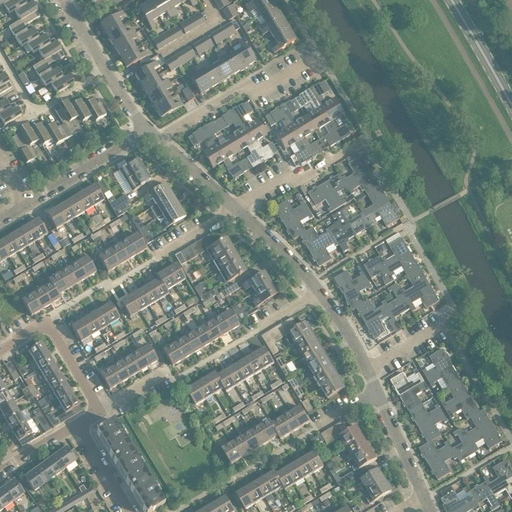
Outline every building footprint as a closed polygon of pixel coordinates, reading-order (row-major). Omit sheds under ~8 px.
[(8,14),(14,11),(25,4),(24,2),(22,0),(9,0),(2,4),(8,14)] [(25,4),(14,11),(19,20),(36,10),(32,3),(30,0),(27,0),(24,2),(25,4)] [(149,1),(159,17),(166,12),(170,19),(173,17),(163,0),(150,0),(150,1),(149,1)] [(173,8),(180,4),(178,0),(163,0),(173,17),(177,14),(173,8)] [(219,10),(229,4),(226,0),(224,0),(216,5),(219,10)] [(245,6),(247,9),(262,0),(250,0),(251,2),(245,6)] [(273,3),(270,0),(262,0),(247,9),(249,13),(256,9),(260,16),(275,7),(275,6),(276,6),(274,3),(273,3)] [(151,21),(159,17),(149,1),(148,2),(148,1),(145,3),(145,4),(138,8),(151,30),(155,27),(151,21)] [(232,5),(222,10),(225,15),(235,10),(232,5)] [(258,27),(260,31),(282,18),(278,12),(279,11),(277,8),(276,8),(275,7),(260,16),(264,24),(258,27)] [(8,27),(15,37),(26,30),(25,28),(23,26),(37,18),(40,16),(37,11),(36,10),(19,20),(8,27)] [(235,10),(225,15),(228,20),(238,15),(235,10)] [(106,34),(106,35),(121,26),(117,19),(124,15),(121,11),(99,24),(104,31),(103,32),(105,35),(106,34)] [(199,12),(194,15),(200,25),(205,22),(200,14),(199,12)] [(200,25),(194,15),(189,18),(195,28),(200,25)] [(189,18),(184,21),(190,31),(195,28),(189,18)] [(269,31),(273,38),(288,29),(288,28),(289,28),(287,25),(286,25),(282,18),(260,31),(262,35),(269,31)] [(179,24),(185,34),(190,31),(184,21),(179,24)] [(230,23),(225,26),(230,36),(236,32),(233,28),(230,23)] [(246,34),(250,31),(246,24),(242,27),(246,34)] [(25,28),(26,30),(15,37),(21,47),(26,44),(38,37),(37,35),(33,29),(30,25),(25,28)] [(109,40),(113,46),(135,33),(132,29),(126,33),(121,26),(106,35),(107,36),(106,37),(108,40),(109,40)] [(177,26),(171,29),(177,38),(182,35),(177,26)] [(220,29),(226,38),(230,36),(225,26),(220,29)] [(171,29),(167,32),(172,41),(177,38),(171,29)] [(215,32),(221,41),(226,38),(220,29),(215,32)] [(288,29),(273,38),(277,46),(271,49),(273,53),(295,40),(291,34),(292,33),(290,30),(289,30),(288,29)] [(37,35),(38,37),(26,44),(32,54),(38,51),(49,44),(48,42),(44,36),(42,32),(37,35)] [(167,44),(172,41),(167,32),(162,35),(167,44)] [(216,44),(221,41),(215,32),(210,35),(216,44)] [(137,37),(135,33),(113,46),(117,53),(116,54),(118,57),(119,56),(119,57),(135,48),(130,41),(137,37)] [(162,35),(157,38),(163,47),(167,44),(162,35)] [(202,40),(208,49),(213,46),(207,36),(202,40)] [(38,51),(43,60),(60,50),(56,42),(56,43),(53,38),(48,42),(49,44),(38,51)] [(157,50),(163,47),(157,38),(152,41),(157,50)] [(203,52),(208,49),(202,40),(197,42),(203,52)] [(242,49),(234,53),(244,68),(245,68),(248,67),(248,66),(255,61),(242,40),(238,42),(242,49)] [(271,48),(277,45),(274,40),(268,43),(271,48)] [(192,46),(198,55),(203,52),(197,42),(192,46)] [(6,43),(0,47),(3,52),(9,49),(6,43)] [(184,50),(190,60),(195,57),(189,47),(184,50)] [(139,61),(141,65),(149,60),(147,56),(148,55),(145,51),(139,55),(135,48),(119,57),(120,58),(119,59),(121,62),(122,62),(126,68),(139,61)] [(43,60),(32,67),(38,77),(50,70),(49,68),(47,65),(52,62),(53,63),(61,58),(64,56),(61,50),(60,50),(43,60)] [(185,63),(190,60),(184,50),(179,53),(185,63)] [(243,69),(244,68),(234,53),(227,57),(223,51),(220,53),(233,75),(239,71),(240,71),(243,70),(243,69)] [(175,56),(180,66),(185,63),(179,53),(175,56)] [(220,62),(213,66),(222,81),(223,81),(223,82),(226,80),(226,79),(233,75),(220,53),(216,55),(220,62)] [(175,68),(180,66),(175,56),(170,59),(175,68)] [(170,72),(175,68),(170,59),(165,62),(170,72)] [(149,60),(141,65),(143,69),(134,74),(138,81),(138,82),(139,85),(140,84),(141,85),(156,76),(152,69),(158,65),(156,61),(152,64),(149,60)] [(202,64),(198,66),(211,88),(217,84),(218,85),(221,83),(221,82),(222,81),(213,66),(205,70),(202,64)] [(45,87),(50,84),(62,77),(60,75),(57,69),(54,65),(49,68),(50,70),(38,77),(45,87)] [(204,92),(211,88),(198,66),(194,68),(198,75),(191,79),(200,95),(201,94),(201,95),(204,93),(204,92)] [(0,86),(5,83),(5,84),(8,82),(4,74),(3,74),(1,70),(0,70),(0,86)] [(60,75),(62,77),(50,84),(56,94),(73,84),(68,76),(66,72),(60,75)] [(160,83),(156,76),(141,85),(142,87),(141,87),(142,90),(144,90),(147,96),(169,83),(167,80),(160,83)] [(324,115),(339,106),(334,98),(325,104),(320,96),(330,91),(324,81),(319,84),(319,83),(313,87),(312,86),(309,88),(310,89),(309,89),(324,115)] [(8,82),(5,84),(5,83),(0,86),(0,93),(8,89),(11,87),(8,82)] [(172,87),(169,83),(147,96),(151,103),(151,104),(152,107),(153,106),(154,107),(169,98),(165,91),(172,87)] [(181,91),(183,95),(188,102),(194,98),(190,91),(188,88),(181,91)] [(310,103),(314,110),(305,116),(309,124),(324,115),(309,89),(307,90),(307,89),(304,91),(304,92),(298,96),(299,96),(294,99),(300,109),(310,103)] [(0,114),(9,108),(8,106),(5,100),(4,100),(2,96),(0,97),(0,114)] [(80,100),(74,104),(72,105),(79,117),(82,122),(92,116),(85,105),(87,103),(84,98),(80,101),(80,100)] [(95,122),(106,116),(99,104),(100,103),(97,98),(93,100),(87,103),(85,105),(92,116),(95,122)] [(174,105),(169,98),(154,107),(155,108),(154,109),(155,112),(157,112),(161,119),(182,105),(180,101),(174,105)] [(59,105),(69,122),(79,117),(72,105),(74,104),(71,99),(66,101),(59,105)] [(309,124),(305,116),(295,122),(290,114),(300,109),(294,99),(290,102),(289,101),(283,105),(283,104),(280,106),(280,107),(279,107),(295,133),(309,124)] [(231,110),(247,136),(262,127),(257,119),(247,125),(243,117),(252,112),(247,102),(242,105),(242,104),(236,108),(235,107),(232,109),(233,110),(231,110)] [(0,118),(4,125),(21,115),(16,107),(13,103),(8,106),(9,108),(0,114),(0,118)] [(63,125),(60,127),(58,128),(66,140),(76,133),(69,122),(59,105),(58,106),(59,106),(53,109),(55,112),(63,125)] [(339,106),(324,115),(340,141),(341,140),(341,141),(344,139),(344,138),(350,135),(349,134),(354,131),(349,122),(342,126),(338,118),(344,114),(339,106)] [(277,138),(274,140),(277,144),(280,142),(295,133),(279,107),(278,108),(278,107),(274,109),(275,110),(269,113),(269,114),(265,117),(270,126),(280,120),(285,128),(275,134),(277,138)] [(237,131),(227,137),(232,145),(247,136),(231,110),(230,111),(230,110),(227,112),(227,113),(221,117),(222,117),(217,120),(223,129),(232,124),(237,131)] [(324,126),(328,134),(319,140),(325,149),(329,146),(329,147),(335,143),(336,144),(339,142),(340,141),(324,115),(309,124),(314,132),(324,126)] [(227,137),(218,143),(213,135),(223,129),(217,120),(213,123),(212,122),(206,126),(206,125),(203,127),(202,128),(218,154),(232,145),(227,137)] [(42,146),(52,140),(45,129),(47,127),(44,122),(40,124),(34,128),(32,129),(39,141),(42,146)] [(52,140),(55,146),(66,140),(58,128),(60,127),(57,122),(53,124),(47,127),(45,129),(52,140)] [(39,141),(32,129),(34,128),(31,123),(27,125),(19,129),(29,146),(39,141)] [(309,145),(305,138),(314,132),(309,124),(295,133),(310,159),(311,158),(312,159),(315,157),(314,156),(320,153),(320,152),(325,149),(319,140),(309,145)] [(264,162),(267,160),(267,159),(273,156),(272,155),(277,152),(271,143),(262,149),(257,141),(267,135),(262,127),(247,136),(263,162),(264,161),(264,162)] [(212,168),(222,162),(218,154),(202,128),(201,129),(200,128),(197,130),(198,131),(192,134),(192,135),(187,138),(193,147),(203,141),(208,149),(202,152),(203,153),(198,157),(202,160),(206,158),(212,168)] [(15,136),(12,138),(20,151),(19,152),(25,164),(36,157),(29,146),(19,129),(19,130),(13,133),(15,136)] [(310,159),(295,133),(280,142),(285,150),(294,144),(299,152),(289,158),(295,167),(300,164),(300,165),(306,161),(307,162),(310,160),(309,159),(310,159)] [(259,165),(262,163),(261,163),(263,162),(247,136),(232,145),(237,153),(247,147),(251,155),(242,161),(247,170),(252,167),(252,168),(258,164),(259,165)] [(234,179),(235,180),(238,178),(237,177),(243,174),(243,173),(247,170),(242,161),(232,166),(227,159),(237,153),(232,145),(218,154),(222,162),(233,180),(234,179)] [(341,178),(346,187),(371,172),(367,165),(368,164),(366,162),(365,163),(361,156),(348,164),(354,174),(346,179),(345,176),(341,178)] [(138,160),(128,166),(127,165),(124,160),(115,165),(125,181),(144,170),(138,160)] [(150,180),(144,170),(125,181),(132,192),(141,187),(140,186),(150,180)] [(375,178),(371,172),(346,187),(347,188),(351,195),(355,193),(353,190),(360,186),(363,192),(364,191),(367,195),(380,188),(376,181),(378,180),(376,178),(375,178)] [(342,201),(337,193),(347,188),(346,187),(341,178),(339,174),(333,178),(332,177),(329,178),(330,180),(323,184),(338,208),(346,203),(344,200),(342,201)] [(103,194),(109,191),(102,180),(97,183),(103,194)] [(156,205),(172,195),(165,184),(154,191),(153,190),(151,191),(152,192),(143,197),(146,203),(152,199),(156,205)] [(330,213),(338,208),(323,184),(317,188),(316,186),(313,188),(314,189),(307,193),(315,206),(325,200),(330,208),(328,210),(330,213)] [(104,200),(94,185),(84,191),(94,206),(104,200)] [(362,214),(365,218),(390,203),(386,197),(387,196),(385,193),(384,194),(380,188),(367,195),(373,205),(365,210),(363,208),(360,210),(362,214)] [(84,191),(75,196),(84,212),(94,206),(84,191)] [(113,210),(128,200),(125,195),(115,201),(109,204),(113,210)] [(162,215),(178,206),(172,195),(156,205),(162,215)] [(75,196),(66,202),(75,217),(84,212),(75,196)] [(117,217),(127,211),(133,208),(128,200),(113,210),(117,217)] [(280,217),(284,224),(308,209),(303,201),(300,203),(301,206),(293,210),(287,200),(274,208),(277,214),(276,215),(278,218),(280,217)] [(66,202),(56,208),(65,223),(75,217),(66,202)] [(365,218),(370,226),(373,224),(372,222),(380,217),(386,227),(399,219),(395,212),(396,212),(395,209),(394,210),(390,203),(365,218)] [(172,225),(174,224),(185,217),(178,206),(162,215),(166,221),(160,225),(163,230),(172,225)] [(340,212),(355,236),(361,232),(362,233),(366,231),(365,230),(371,226),(370,226),(365,218),(362,214),(352,219),(348,211),(350,210),(348,206),(340,212)] [(46,214),(55,229),(65,223),(56,208),(46,214)] [(313,218),(308,209),(284,224),(288,231),(286,232),(288,235),(290,234),(293,240),(300,236),(306,232),(300,222),(308,217),(310,220),(313,218)] [(348,240),(355,236),(340,212),(332,216),(334,220),(336,218),(338,221),(334,224),(334,225),(329,228),(331,232),(334,237),(339,245),(343,253),(349,249),(345,243),(349,241),(348,240)] [(93,227),(100,223),(95,215),(89,219),(93,227)] [(138,230),(143,227),(137,217),(131,220),(138,230)] [(38,219),(28,225),(37,240),(47,234),(38,219)] [(28,225),(18,231),(28,246),(37,240),(28,225)] [(152,241),(147,232),(146,233),(143,227),(138,230),(146,244),(152,241)] [(327,233),(319,238),(313,228),(306,232),(300,236),(303,241),(302,242),(304,246),(305,245),(309,251),(334,237),(331,232),(329,228),(325,230),(327,233)] [(18,231),(9,236),(18,252),(28,246),(18,231)] [(94,244),(101,240),(99,236),(97,233),(90,237),(94,244)] [(385,241),(394,256),(386,261),(385,258),(382,260),(386,269),(411,254),(407,247),(408,246),(407,244),(405,245),(398,233),(385,241)] [(127,240),(136,255),(146,249),(137,234),(127,240)] [(216,244),(210,234),(205,237),(211,247),(216,244)] [(9,236),(0,241),(0,242),(9,257),(18,252),(9,236)] [(206,250),(211,247),(205,237),(200,240),(206,250)] [(334,244),(335,247),(339,245),(334,237),(309,251),(313,258),(312,259),(314,261),(315,261),(319,267),(332,259),(326,249),(334,244)] [(63,248),(70,244),(66,238),(59,242),(63,248)] [(211,247),(206,250),(209,255),(212,254),(215,259),(213,261),(234,249),(233,247),(232,248),(230,244),(231,244),(228,239),(227,240),(226,238),(220,242),(220,241),(218,242),(218,243),(216,244),(211,247)] [(117,245),(127,261),(136,255),(127,240),(117,245)] [(195,243),(201,253),(206,250),(200,240),(195,243)] [(0,262),(9,257),(0,242),(0,262)] [(195,243),(190,246),(196,257),(198,255),(201,253),(195,243)] [(117,266),(127,261),(117,245),(108,251),(117,266)] [(190,246),(184,249),(190,260),(194,257),(196,257),(190,246)] [(190,260),(184,249),(179,252),(185,263),(190,260)] [(233,250),(234,249),(213,261),(216,266),(218,264),(222,271),(240,260),(239,258),(238,259),(236,255),(237,255),(234,250),(233,251),(233,250)] [(96,254),(107,272),(117,266),(108,251),(99,256),(98,254),(96,254)] [(180,266),(185,263),(179,252),(174,256),(180,266)] [(393,272),(401,268),(407,278),(420,270),(416,263),(418,262),(416,260),(415,261),(411,254),(386,269),(391,277),(392,277),(395,275),(393,272)] [(382,260),(379,256),(372,261),(372,259),(368,261),(369,263),(363,266),(371,279),(380,274),(383,279),(384,278),(386,281),(383,283),(385,286),(394,281),(392,277),(391,277),(386,269),(382,260)] [(86,278),(95,272),(86,257),(76,263),(86,278)] [(240,275),(246,271),(245,270),(246,269),(243,265),(242,265),(240,262),(241,261),(240,260),(222,271),(225,277),(223,278),(226,283),(238,276),(240,275)] [(67,269),(76,284),(86,278),(76,263),(67,269)] [(166,270),(175,285),(185,279),(176,264),(166,270)] [(187,277),(192,274),(188,267),(183,270),(187,277)] [(58,274),(67,290),(76,284),(67,269),(58,274)] [(156,276),(158,279),(166,291),(175,285),(166,270),(156,276)] [(420,270),(407,278),(413,287),(405,292),(404,290),(401,292),(400,292),(405,300),(430,285),(426,279),(427,278),(425,275),(424,276),(424,275),(420,270)] [(339,288),(343,295),(367,280),(362,272),(359,274),(361,276),(352,281),(346,271),(333,279),(337,285),(335,285),(338,289),(339,288)] [(263,272),(242,285),(245,290),(251,286),(255,292),(270,283),(263,272)] [(57,295),(58,295),(67,290),(58,274),(48,280),(50,284),(50,283),(57,295)] [(191,283),(196,280),(192,274),(187,277),(191,283)] [(158,279),(149,285),(158,300),(168,294),(166,291),(158,279)] [(367,288),(369,290),(372,288),(367,280),(343,295),(347,301),(345,302),(348,306),(349,305),(352,311),(356,309),(365,303),(365,302),(359,293),(367,288)] [(50,283),(50,284),(41,289),(50,304),(60,298),(58,295),(57,295),(50,283)] [(225,297),(238,289),(235,283),(221,291),(225,297)] [(270,283),(255,292),(259,298),(252,302),(255,307),(277,294),(270,283)] [(400,315),(401,316),(405,314),(404,313),(410,309),(411,309),(410,308),(405,300),(400,292),(401,292),(396,284),(387,289),(389,293),(392,291),(397,299),(387,305),(390,309),(395,318),(394,318),(400,315)] [(149,285),(140,290),(149,306),(158,300),(149,285)] [(435,295),(437,294),(435,291),(434,292),(430,285),(405,300),(410,308),(411,309),(410,309),(412,312),(416,310),(412,304),(420,299),(426,309),(439,301),(435,295)] [(203,303),(218,294),(215,288),(199,298),(203,303)] [(41,289),(31,295),(41,310),(50,304),(41,289)] [(140,290),(130,296),(139,311),(149,306),(140,290)] [(31,316),(41,310),(31,295),(21,301),(31,316)] [(130,296),(120,302),(129,317),(139,311),(130,296)] [(198,301),(196,298),(186,304),(188,307),(198,301)] [(365,324),(390,309),(387,305),(385,301),(381,303),(383,306),(375,311),(369,300),(365,302),(365,303),(356,309),(359,314),(358,315),(360,318),(361,317),(365,324)] [(110,303),(100,309),(109,325),(119,319),(110,303)] [(249,316),(251,311),(243,307),(238,309),(237,306),(232,309),(237,318),(239,321),(249,316)] [(109,325),(100,309),(90,315),(100,330),(109,325)] [(370,335),(371,334),(375,340),(388,332),(382,322),(390,317),(391,320),(394,318),(395,318),(390,309),(365,324),(369,331),(368,331),(370,335)] [(229,332),(239,326),(229,311),(220,316),(229,332)] [(90,336),(100,330),(90,315),(81,321),(90,336)] [(219,338),(229,332),(220,316),(210,322),(219,338)] [(293,331),(298,328),(292,318),(287,321),(293,331)] [(90,336),(81,321),(71,327),(80,342),(90,336)] [(288,334),(293,331),(287,321),(282,324),(288,334)] [(210,343),(219,338),(210,322),(201,328),(210,343)] [(314,333),(313,332),(312,333),(306,324),(307,323),(306,323),(298,328),(293,331),(288,334),(285,336),(291,347),(295,345),(314,333)] [(282,324),(276,327),(283,337),(285,336),(288,334),(282,324)] [(278,340),(283,337),(276,327),(271,330),(278,340)] [(200,349),(210,343),(201,328),(191,333),(200,349)] [(271,330),(266,333),(273,343),(278,340),(271,330)] [(191,355),(200,349),(191,333),(182,339),(191,355)] [(261,336),(267,346),(273,343),(266,333),(261,336)] [(315,338),(313,335),(315,334),(314,333),(295,345),(301,356),(321,344),(317,337),(315,338)] [(393,337),(381,342),(384,349),(396,343),(393,337)] [(182,360),(191,355),(182,339),(172,345),(182,360)] [(28,350),(34,361),(47,353),(41,343),(28,350)] [(272,355),(278,352),(273,343),(267,346),(272,355)] [(301,356),(308,366),(327,355),(326,354),(325,355),(323,351),(325,350),(321,344),(301,356)] [(182,360),(172,345),(162,351),(172,366),(182,360)] [(157,361),(148,346),(138,352),(147,367),(157,361)] [(255,354),(264,369),(274,363),(265,348),(255,354)] [(452,365),(448,358),(449,358),(447,355),(446,356),(442,349),(429,357),(435,367),(427,372),(425,369),(422,371),(427,380),(452,365)] [(138,373),(147,367),(138,352),(128,357),(138,373)] [(34,361),(40,371),(53,364),(47,353),(34,361)] [(245,359),(255,375),(264,369),(255,354),(245,359)] [(327,355),(308,366),(314,377),(334,365),(330,359),(328,360),(326,357),(328,356),(327,355)] [(280,368),(286,365),(281,356),(275,360),(280,368)] [(18,370),(24,367),(17,357),(12,360),(18,370)] [(138,373),(128,357),(119,363),(128,378),(138,373)] [(236,365),(245,380),(255,375),(245,359),(236,365)] [(10,375),(16,372),(9,362),(4,365),(10,375)] [(119,384),(128,378),(119,363),(110,369),(119,384)] [(60,374),(53,364),(40,371),(47,382),(60,374)] [(226,371),(236,386),(245,380),(236,365),(226,371)] [(285,376),(291,373),(286,365),(280,368),(285,376)] [(314,377),(321,388),(340,376),(339,375),(338,376),(336,373),(338,372),(334,365),(314,377)] [(458,374),(457,371),(456,372),(452,365),(427,380),(432,388),(435,386),(434,384),(442,379),(448,389),(461,381),(457,374),(458,374)] [(21,376),(27,373),(24,367),(18,370),(21,376)] [(110,369),(100,375),(109,390),(119,384),(110,369)] [(224,388),(224,389),(226,392),(236,386),(226,371),(218,376),(217,376),(224,388)] [(14,381),(19,378),(16,372),(10,375),(14,381)] [(218,376),(215,373),(206,379),(215,394),(224,389),(224,388),(217,376),(218,376)] [(399,396),(424,382),(419,373),(416,375),(417,378),(409,383),(403,373),(390,381),(393,386),(392,387),(394,391),(395,390),(399,396)] [(47,382),(53,392),(66,384),(60,374),(47,382)] [(321,388),(327,399),(346,388),(345,387),(345,388),(339,378),(341,377),(340,376),(321,388)] [(293,390),(299,386),(294,378),(288,381),(293,390)] [(215,394),(206,379),(196,384),(205,400),(215,394)] [(464,386),(461,381),(448,389),(454,399),(446,403),(444,401),(441,403),(446,411),(470,397),(466,390),(468,389),(466,386),(465,387),(464,386)] [(405,407),(409,412),(422,404),(416,395),(421,392),(421,391),(424,389),(425,392),(429,390),(424,382),(399,396),(403,403),(402,404),(404,407),(405,407)] [(28,386),(26,387),(29,392),(35,389),(31,384),(28,386)] [(53,392),(59,403),(72,395),(66,384),(53,392)] [(196,384),(186,390),(196,406),(205,400),(196,384)] [(298,398),(304,395),(299,386),(293,390),(298,398)] [(26,387),(21,390),(24,395),(29,392),(26,387)] [(29,392),(32,397),(38,394),(35,389),(29,392)] [(6,392),(0,395),(0,409),(12,402),(16,400),(14,396),(10,398),(6,392)] [(32,397),(29,392),(24,395),(27,400),(31,398),(32,397)] [(71,410),(78,405),(72,395),(59,403),(65,413),(55,419),(51,412),(45,416),(53,428),(74,415),(71,410)] [(470,418),(480,412),(476,406),(477,405),(476,402),(474,403),(470,397),(446,411),(451,419),(454,417),(453,415),(461,410),(467,420),(470,418)] [(306,412),(312,408),(307,400),(301,403),(306,412)] [(12,402),(0,409),(0,411),(5,421),(19,413),(12,402)] [(43,412),(49,409),(45,403),(40,407),(43,412)] [(414,421),(418,428),(443,413),(438,405),(434,407),(436,409),(428,414),(422,404),(409,412),(412,418),(411,418),(411,419),(413,422),(414,421)] [(309,422),(300,407),(290,413),(299,428),(309,422)] [(35,417),(41,414),(37,408),(32,412),(35,417)] [(466,430),(463,432),(468,440),(492,426),(489,419),(490,418),(488,416),(487,417),(483,410),(480,412),(470,418),(476,428),(468,433),(466,430)] [(19,413),(5,421),(12,431),(25,423),(19,413)] [(290,434),(299,428),(290,413),(281,418),(290,434)] [(432,441),(441,436),(435,426),(443,421),(444,423),(447,421),(443,413),(418,428),(422,434),(421,435),(422,438),(424,437),(424,438),(427,443),(432,441)] [(41,414),(35,417),(38,421),(42,427),(45,433),(50,430),(41,414)] [(272,424),(271,424),(279,436),(278,436),(280,439),(290,434),(281,418),(272,424)] [(214,420),(213,419),(209,421),(210,422),(204,425),(206,429),(215,423),(214,420)] [(269,441),(278,436),(279,436),(271,424),(272,424),(270,420),(260,426),(269,441)] [(335,425),(330,428),(336,438),(339,437),(346,448),(363,437),(356,426),(349,430),(343,420),(335,425)] [(25,423),(12,431),(18,442),(31,434),(31,433),(36,430),(30,421),(25,424),(25,423)] [(112,460),(130,449),(113,421),(95,432),(112,460)] [(260,426),(250,432),(260,447),(269,441),(260,426)] [(468,440),(473,449),(475,452),(479,451),(475,444),(483,439),(489,449),(502,442),(498,435),(499,434),(498,432),(496,432),(492,426),(468,440)] [(330,428),(326,431),(332,441),(336,438),(330,428)] [(468,440),(463,432),(461,428),(453,433),(455,437),(457,435),(462,443),(452,449),(447,441),(444,444),(445,446),(437,451),(432,441),(427,443),(418,449),(422,455),(421,456),(423,459),(424,458),(428,465),(452,450),(457,458),(460,462),(465,459),(466,460),(469,459),(468,457),(476,453),(475,452),(473,449),(468,440)] [(323,440),(326,444),(332,441),(326,431),(320,434),(323,440)] [(250,453),(260,447),(250,432),(241,437),(250,453)] [(311,440),(314,445),(323,440),(320,434),(311,440)] [(241,437),(232,443),(241,458),(250,453),(241,437)] [(370,448),(363,437),(346,448),(350,454),(346,457),(348,461),(352,458),(370,448)] [(222,449),(231,464),(241,458),(232,443),(222,449)] [(65,448),(55,455),(65,469),(75,461),(65,448)] [(376,459),(370,448),(352,458),(356,465),(352,467),(354,471),(340,480),(343,485),(354,478),(362,473),(359,469),(376,459)] [(130,449),(112,460),(128,488),(147,477),(130,449)] [(454,460),(457,458),(452,450),(428,465),(432,471),(430,472),(432,475),(433,474),(437,480),(450,473),(444,463),(452,458),(454,460)] [(304,458),(313,473),(323,467),(314,452),(304,458)] [(45,463),(54,476),(65,469),(55,455),(45,463)] [(313,473),(304,458),(295,463),(304,479),(313,473)] [(498,478),(490,483),(489,481),(485,483),(490,491),(511,477),(511,471),(510,469),(511,468),(510,465),(509,466),(505,460),(492,468),(498,478)] [(45,463),(34,470),(44,484),(54,476),(45,463)] [(285,469),(295,484),(304,479),(295,463),(285,469)] [(283,487),(285,490),(295,484),(285,469),(276,474),(276,475),(283,487)] [(385,480),(378,469),(369,475),(367,470),(362,473),(354,478),(358,485),(362,482),(367,491),(385,480)] [(24,478),(34,491),(44,484),(34,470),(24,478)] [(264,477),(274,492),(283,487),(276,475),(276,474),(274,471),(264,477)] [(147,477),(128,488),(143,511),(151,511),(164,505),(147,477)] [(255,483),(264,498),(274,492),(264,477),(255,483)] [(497,495),(505,490),(511,500),(511,499),(511,477),(490,491),(495,499),(499,497),(497,495)] [(3,488),(13,501),(26,492),(20,483),(17,485),(13,480),(3,488)] [(391,491),(385,480),(367,491),(371,497),(366,499),(369,504),(374,502),(391,491)] [(476,488),(469,492),(470,492),(475,500),(477,505),(487,499),(492,507),(490,508),(492,511),(500,507),(495,499),(490,491),(485,483),(485,482),(478,486),(478,485),(475,487),(476,488)] [(246,488),(255,504),(264,498),(255,483),(246,488)] [(89,496),(94,493),(93,492),(96,490),(94,485),(91,487),(91,488),(86,491),(89,496)] [(460,501),(454,491),(440,499),(444,506),(443,507),(445,509),(446,508),(448,511),(454,511),(475,500),(470,492),(469,492),(466,487),(462,490),(465,495),(466,494),(468,497),(460,501)] [(3,488),(0,490),(0,505),(2,509),(13,501),(3,488)] [(246,488),(236,494),(245,510),(255,504),(246,488)] [(81,493),(80,494),(83,499),(89,496),(86,491),(81,493)] [(78,503),(83,499),(80,494),(75,497),(78,503)] [(225,496),(216,502),(221,511),(234,511),(235,511),(225,496)] [(69,501),(72,506),(78,503),(75,497),(69,501)] [(476,511),(480,508),(477,505),(475,500),(454,511),(468,511),(475,508),(476,511)] [(67,509),(72,506),(69,501),(64,504),(67,509)] [(206,508),(208,511),(221,511),(216,502),(206,508)]
